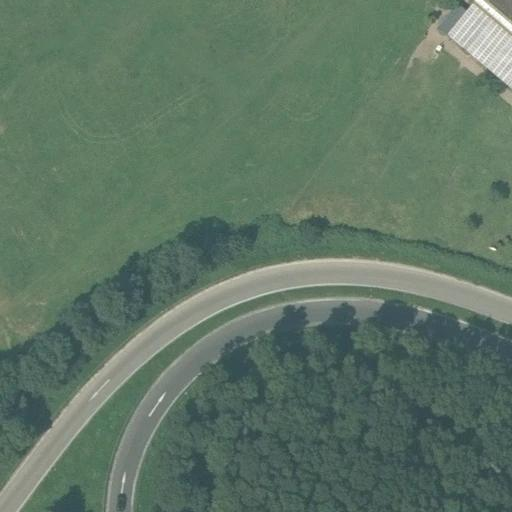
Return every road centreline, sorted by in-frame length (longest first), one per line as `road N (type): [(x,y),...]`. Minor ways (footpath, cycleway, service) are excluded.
road 1 (motorway): [(511,314),(407,278),(318,273),(252,287),(145,347),(4,511)]
road 2 (motorway): [(123,511),(136,445),(173,385),(214,349),(252,330),(317,315),(381,316),(511,353)]
